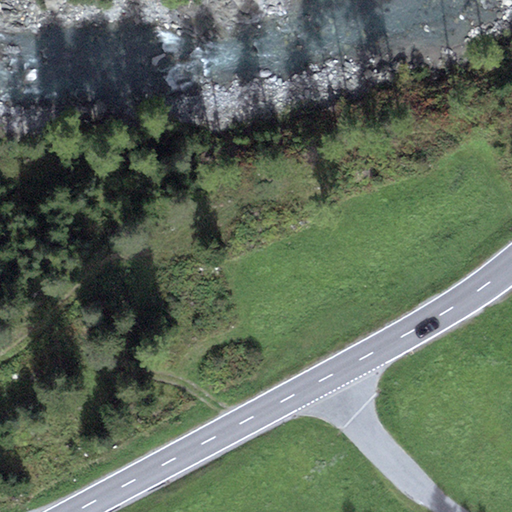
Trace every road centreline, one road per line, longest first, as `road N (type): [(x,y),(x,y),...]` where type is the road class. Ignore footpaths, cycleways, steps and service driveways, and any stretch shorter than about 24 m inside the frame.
road 1 (primary): [(511,265),(401,337),(72,511)]
road 2 (track): [(450,511),(366,434),(328,376)]
road 3 (track): [(0,357),(104,266)]
